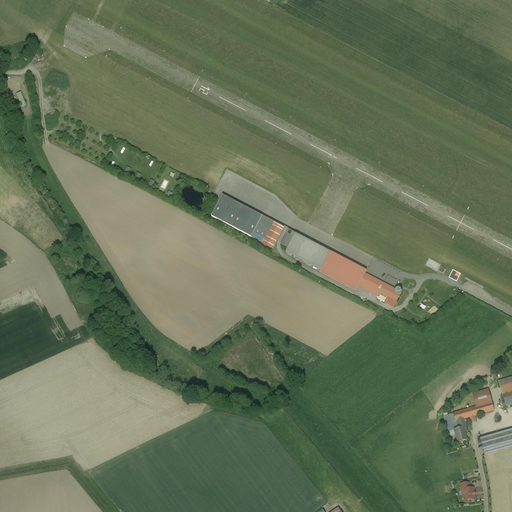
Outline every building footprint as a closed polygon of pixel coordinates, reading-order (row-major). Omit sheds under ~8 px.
[(22,92),(17,94),(22,108),(27,106),(22,92)] [(253,234),(262,216),(222,196),(211,217),(251,238),(253,234)] [(264,240),(274,246),(284,228),(273,223),(264,240)] [(253,234),(251,238),(262,243),(264,239),(253,234)] [(330,253),(330,252),(295,234),(285,252),(286,252),(321,270),(323,266),(330,253)] [(360,283),(365,274),(366,271),(361,269),(335,255),(330,252),(330,253),(323,266),(358,285),(359,285),(360,283)] [(379,294),(360,283),(359,285),(358,285),(323,266),(321,270),(319,273),(355,291),(355,292),(358,287),(378,297),(379,294)] [(365,274),(360,283),(379,294),(380,294),(388,298),(396,302),(400,294),(402,292),(401,289),(398,288),(396,289),(395,290),(393,288),(392,289),(384,285),(385,284),(384,284),(365,274)] [(511,377),(498,381),(502,395),(511,391),(511,377)] [(477,407),(491,403),(488,391),(473,395),(477,407)] [(511,391),(502,395),(506,407),(511,405),(511,391)] [(455,422),(456,421),(463,419),(494,410),(491,403),(477,407),(453,414),(455,422)] [(458,429),(456,421),(455,422),(453,414),(444,417),(448,432),(454,430),(458,429)] [(463,419),(456,421),(458,429),(454,430),(458,443),(467,440),(464,432),(467,432),(463,419)] [(511,430),(480,439),(485,456),(511,447),(511,430)] [(470,489),(464,490),(464,491),(464,496),(465,501),(475,500),(474,496),(475,496),(474,493),(473,489),(470,489)]
